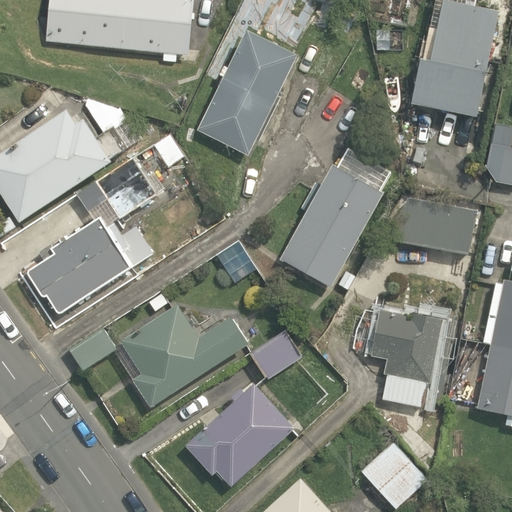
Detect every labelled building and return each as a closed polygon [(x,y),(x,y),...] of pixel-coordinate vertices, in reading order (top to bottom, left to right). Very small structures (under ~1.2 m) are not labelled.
[(196,0),(51,0),(47,41),(164,53),(164,61),(177,62),(178,55),(190,56),(196,0)] [(443,0),(431,59),(421,57),(411,103),(478,117),(500,10),(449,0),(443,0)] [(224,76),(197,129),(249,155),(300,54),(248,28),(229,67),(225,65),(220,74),(224,76)] [(351,98),(334,88),(320,110),(337,120),(351,98)] [(0,193),(19,223),(113,162),(84,118),(75,124),(66,110),(0,152),(0,193)] [(172,133),(154,145),(169,168),(187,156),(172,133)] [(511,187),(511,149),(492,146),(490,171),(503,186),(511,187)] [(134,157),(96,181),(121,218),(159,193),(134,157)] [(334,164),(282,258),(330,286),(385,192),(334,164)] [(384,238),(469,255),(478,210),(409,197),(384,238)] [(52,248),(56,253),(30,270),(29,271),(29,272),(29,274),(42,294),(43,295),(45,296),(46,295),(47,295),(58,311),(59,312),(61,312),(63,312),(133,268),(122,251),(131,246),(116,222),(107,227),(101,217),(52,248)] [(236,245),(216,259),(236,288),(256,274),(236,245)] [(492,343),(478,408),(509,414),(506,424),(511,425),(511,270),(510,280),(505,279),(504,285),(497,284),(485,341),(492,343)] [(479,344),(489,291),(471,288),(461,341),(479,344)] [(142,374),(133,379),(151,407),(250,343),(233,316),(200,336),(179,304),(121,340),(142,374)] [(401,312),(381,308),(371,355),(387,358),(385,373),(388,374),(383,400),(423,408),(425,400),(440,403),(458,316),(425,310),(424,315),(414,313),(413,318),(409,318),(401,312)] [(84,370),(117,349),(103,327),(70,349),(84,370)] [(303,357),(287,332),(252,355),(269,379),(303,357)] [(235,400),(187,444),(213,473),(218,469),(232,486),(297,427),(255,382),(246,391),(242,387),(232,397),(235,400)] [(362,471),(397,509),(430,480),(395,442),(362,471)] [(334,511),(302,477),(263,511),(334,511)]
